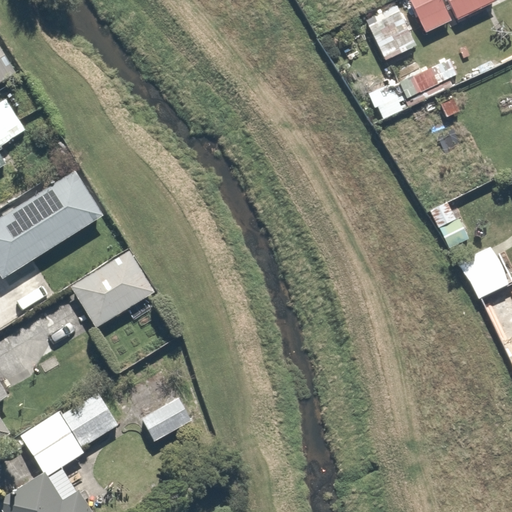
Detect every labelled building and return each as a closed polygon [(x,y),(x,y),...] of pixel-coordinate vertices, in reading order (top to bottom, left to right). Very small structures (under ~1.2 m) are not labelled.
[(452,21),(442,0),(410,0),(426,34),(452,21)] [(494,0),(447,0),(458,21),(496,3),(494,0)] [(418,47),(398,7),(367,22),(386,62),(418,47)] [(0,49),(0,78),(14,69),(0,49)] [(441,85),(433,69),(401,83),(408,100),(441,85)] [(0,164),(2,163),(0,159),(0,145),(26,128),(0,88),(0,164)] [(461,113),(455,99),(442,105),(448,118),(461,113)] [(0,274),(100,212),(71,166),(0,210),(0,274)] [(449,203),(431,212),(445,241),(468,230),(462,217),(457,220),(449,203)] [(487,245),(453,262),(473,301),(507,284),(487,245)] [(151,291),(124,250),(66,288),(93,329),(151,291)] [(159,295),(146,303),(167,338),(180,329),(159,295)] [(16,432),(41,476),(56,467),(82,452),(77,445),(114,423),(94,387),(16,432)] [(134,417),(148,443),(190,420),(176,393),(134,417)] [(54,498),(41,476),(0,499),(0,511),(93,511),(77,484),(54,498)]
